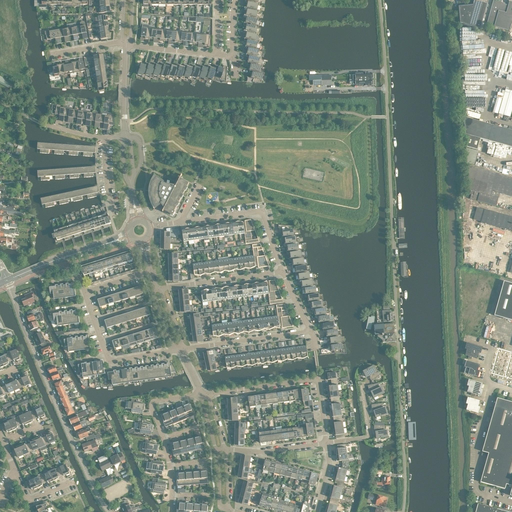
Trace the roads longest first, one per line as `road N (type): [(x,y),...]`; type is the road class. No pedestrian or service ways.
road 1 (unclassified): [(402,511),(379,0)]
road 2 (residential): [(109,511),(9,286)]
road 3 (residential): [(175,349),(110,360),(84,292),(150,272)]
road 4 (unclassified): [(511,502),(476,492),(491,385)]
road 5 (residential): [(311,331),(180,349)]
road 6 (unclassified): [(7,280),(130,233)]
road 7 (residential): [(160,288),(282,271)]
